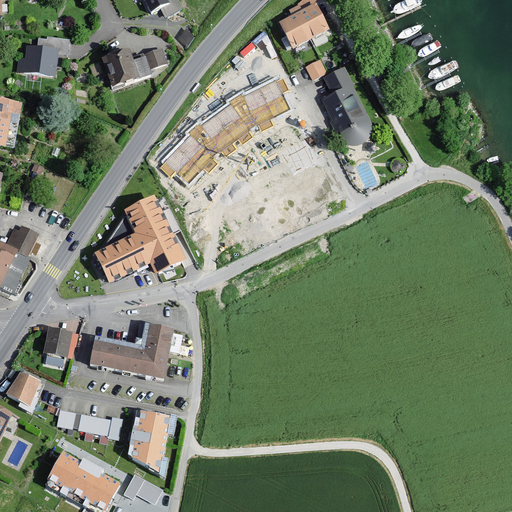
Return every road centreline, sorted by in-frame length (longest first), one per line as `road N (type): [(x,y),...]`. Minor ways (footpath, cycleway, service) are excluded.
road 1 (tertiary): [(28,306),(190,69),(252,0)]
road 2 (residential): [(511,232),(476,184),(426,175),(186,289)]
road 3 (track): [(186,448),(365,443),(386,457),(407,511)]
road 4 (residential): [(172,511),(199,364),(186,289)]
road 5 (track): [(426,175),(326,0)]
road 6 (residential): [(186,289),(64,312),(28,306)]
